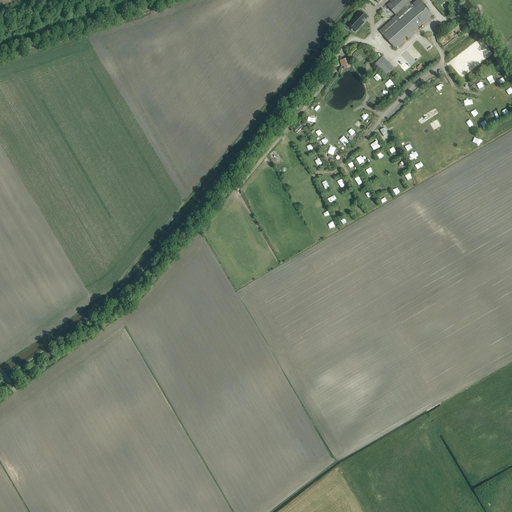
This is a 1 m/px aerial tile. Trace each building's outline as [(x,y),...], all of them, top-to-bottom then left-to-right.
[(392,0),(387,5),(396,16),(379,31),(395,49),(432,16),(418,0),(392,0)] [(359,13),(347,27),(355,34),(364,24),(363,23),(366,19),(359,13)] [(368,32),(381,21),(376,15),(363,26),(368,32)] [(374,64),(386,76),(394,69),(382,56),(374,64)] [(348,58),(340,61),(342,67),(344,67),(344,70),(350,68),(348,58)] [(479,89),(485,87),(482,81),(477,84),(479,89)] [(351,128),(347,132),(353,138),(357,134),(351,128)]
